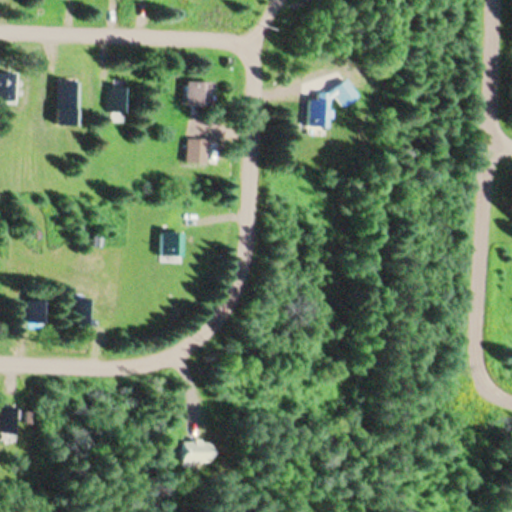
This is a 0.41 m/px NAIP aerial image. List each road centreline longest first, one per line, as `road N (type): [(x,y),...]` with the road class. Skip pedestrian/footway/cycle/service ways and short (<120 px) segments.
road 1 (residential): [(0,365),(136,369),(172,359),(241,301),(251,260),(257,44),(278,0)]
road 2 (residential): [(498,0),(482,351),(495,396),(511,401)]
road 3 (residential): [(257,44),(0,34)]
